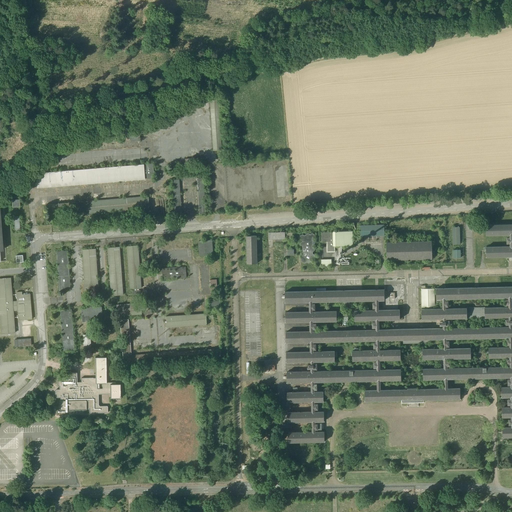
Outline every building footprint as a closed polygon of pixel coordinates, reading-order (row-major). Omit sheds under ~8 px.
[(212,100),(214,150),(222,149),(220,99),(212,100)] [(199,213),(206,213),(204,177),(197,178),(199,213)] [(148,197),(88,201),(89,210),(89,213),(149,209),(148,197)] [(88,201),(58,204),(58,212),(89,210),(88,201)] [(510,247),(486,247),(487,257),(511,256),(511,224),(486,225),(486,235),(510,234),(510,238),(507,238),(507,243),(510,243),(510,247)] [(384,225),(360,225),(360,236),(385,235),(384,225)] [(333,229),(333,233),(322,233),(322,242),(333,241),(333,246),(353,246),(353,231),(336,231),(336,229),(333,229)] [(308,233),(304,236),(302,235),(300,236),(300,238),(303,239),(303,241),(300,243),(300,245),(303,246),(303,255),(301,256),(301,261),(305,263),(307,262),(309,263),(311,262),(311,260),(314,257),(314,255),(312,254),(312,252),(314,250),(314,248),(312,247),(312,245),(314,244),(314,241),(312,240),(312,238),(314,237),(314,234),(312,233),(310,234),(308,233)] [(256,236),(247,236),(247,263),(257,263),(256,236)] [(210,240),(199,241),(200,256),(211,255),(210,240)] [(432,241),(386,242),(387,260),(432,258),(432,241)] [(137,245),(127,246),(130,289),(132,289),(133,294),(140,293),(140,290),(139,290),(139,288),(140,288),(137,245)] [(119,247),(107,248),(111,291),(113,290),(114,295),(122,295),(119,247)] [(95,249),(82,250),(85,290),(98,289),(95,249)] [(67,250),(57,251),(59,290),(70,289),(67,250)] [(185,267),(161,269),(162,279),(186,278),(185,267)] [(10,278),(0,278),(0,312),(2,334),(15,333),(13,310),(18,310),(19,320),(32,319),(29,294),(22,294),(21,292),(16,292),(17,301),(12,301),(10,278)] [(511,286),(436,289),(436,300),(442,300),(442,309),(434,309),(434,308),(435,308),(435,289),(421,290),(421,307),(424,307),(424,309),(421,309),(421,320),(442,320),(442,322),(439,322),(439,326),(442,326),(442,329),(379,330),(379,321),(400,321),(399,310),(379,310),(378,302),(384,302),(384,290),(286,292),(286,303),(310,303),(310,312),(286,312),(287,323),(310,323),(311,332),(286,332),(287,344),(310,344),(310,352),(287,353),(287,364),(311,363),(311,365),(308,366),(308,370),(311,370),(311,372),(287,373),(288,384),(312,384),(312,393),(288,393),(288,404),(312,403),(312,413),(288,413),(289,424),(312,423),(312,433),(289,433),(289,444),(326,443),(325,432),(317,433),(316,431),(319,431),(319,425),(316,425),(316,423),(325,423),(325,412),(316,413),(317,411),(319,411),(319,405),(316,405),(316,403),(325,403),(325,392),(316,392),(316,391),(318,391),(318,385),(315,385),(315,383),(341,383),(342,387),(350,387),(351,383),(376,382),(376,391),(365,392),(366,403),(401,402),(402,404),(424,403),(424,401),(460,401),(460,389),(448,389),(448,381),(475,380),(474,384),(483,384),(483,380),(510,379),(511,380),(508,381),(508,386),(510,387),(510,388),(501,388),(502,399),(511,399),(511,400),(507,400),(508,407),(511,406),(511,408),(502,408),(503,419),(511,419),(511,421),(508,421),(509,427),(511,427),(511,428),(502,428),(503,439),(511,439),(511,286)] [(140,303),(116,305),(117,316),(141,314),(140,306),(140,305),(140,303)] [(102,307),(81,308),(82,322),(103,320),(102,307)] [(71,309),(61,310),(64,351),(74,350),(71,309)] [(206,314),(165,317),(166,327),(207,324),(206,314)] [(128,320),(120,320),(123,363),(131,363),(131,355),(128,320)] [(90,334),(82,335),(84,349),(91,348),(90,334)] [(28,341),(17,342),(17,340),(14,340),(14,347),(31,345),(30,339),(27,339),(28,341)] [(220,349),(176,352),(176,360),(221,356),(220,349)] [(176,352),(131,355),(131,363),(176,360),(176,352)] [(93,378),(81,378),(81,379),(81,382),(77,382),(77,373),(76,372),(70,372),(70,373),(70,374),(65,374),(64,376),(58,376),(57,377),(57,385),(59,386),(59,389),(56,389),(55,391),(55,396),(56,398),(60,398),(60,401),(59,401),(59,410),(60,410),(68,410),(69,411),(70,411),(70,410),(71,410),(72,411),(73,411),(74,410),(75,411),(76,411),(77,410),(78,410),(79,411),(80,411),(81,410),(82,411),(83,411),(84,410),(86,410),(86,409),(89,409),(89,412),(90,413),(107,413),(108,412),(108,407),(107,406),(100,406),(98,405),(98,398),(97,398),(97,396),(99,394),(110,394),(110,384),(116,384),(116,383),(115,382),(106,383),(106,357),(95,357),(95,378),(93,378)] [(120,396),(120,384),(116,384),(110,384),(110,394),(110,399),(116,399),(116,400),(119,400),(120,399),(120,398),(120,397),(121,397),(121,396),(120,396)] [(32,427),(32,445),(59,444),(59,427),(32,427)] [(60,477),(59,444),(33,445),(34,478),(60,477)]
